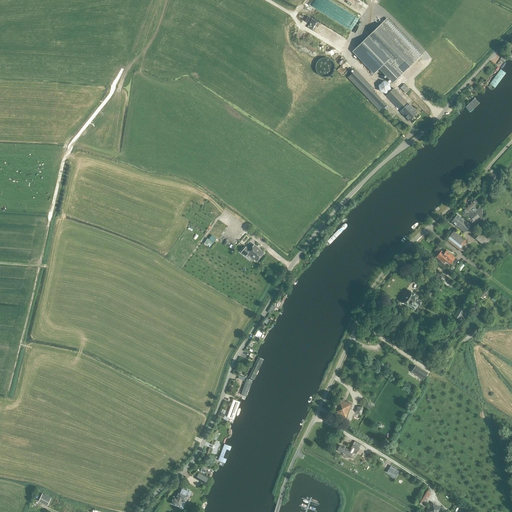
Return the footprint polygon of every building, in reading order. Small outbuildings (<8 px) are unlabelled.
[(384,21),(369,36),(393,61),(389,65),(392,68),(392,69),(399,77),(420,57),(409,46),(409,47),(384,21)] [(353,51),(374,73),(379,69),(385,75),(392,69),(392,68),(389,65),(393,61),(369,36),(353,51)] [(392,69),(385,75),(393,83),(399,77),(392,69)] [(504,70),(492,85),(498,89),(509,74),(504,70)] [(348,78),(356,86),(362,79),(355,71),(348,78)] [(362,79),(356,86),(355,86),(379,110),(386,104),(362,79)] [(408,104),(394,88),(386,95),(401,111),(408,104)] [(482,105),(478,99),(467,108),(472,114),(482,105)] [(401,111),(409,120),(417,113),(409,103),(408,104),(401,111)] [(473,213),(470,210),(477,202),(474,199),(462,210),(465,214),(463,216),(466,218),(467,217),(468,218),(466,219),(472,224),(484,222),(482,213),(481,205),(473,213)] [(471,225),(457,214),(451,222),(465,233),(471,225)] [(354,225),(346,217),(334,231),(319,247),(327,254),(354,225)] [(207,238),(215,243),(227,227),(219,221),(207,238)] [(479,229),(473,237),(485,247),(491,238),(479,229)] [(464,239),(454,231),(447,240),(459,250),(462,246),(460,245),(464,239)] [(257,261),(264,253),(254,245),(250,250),(246,247),(241,252),(245,256),(247,254),(257,261)] [(446,251),(444,254),(441,251),(436,258),(444,264),(446,261),(450,264),(455,258),(446,251)] [(488,291),(484,289),(479,296),(483,299),(488,291)] [(403,303),(415,310),(422,300),(418,297),(419,296),(410,291),(403,303)] [(462,321),(456,318),(453,324),(459,327),(462,321)] [(260,358),(250,378),(256,381),(266,361),(260,358)] [(427,372),(416,364),(415,364),(412,369),(424,377),(427,372)] [(249,380),(243,396),(249,398),(255,382),(249,380)] [(347,418),(352,405),(338,399),(333,413),(347,418)] [(243,407),(234,404),(230,416),(238,419),(243,407)] [(365,408),(360,407),(357,410),(358,414),(362,415),(366,412),(365,408)] [(227,464),(233,447),(226,444),(220,461),(227,464)] [(357,452),(351,449),(350,451),(340,445),(337,450),(344,454),(343,455),(348,458),(348,457),(353,459),(357,452)] [(390,466),(387,472),(395,477),(399,471),(390,466)] [(190,490),(181,487),(179,492),(176,498),(174,497),(171,503),(180,507),(183,501),(185,502),(188,496),(190,496),(192,492),(189,491),(190,490)] [(51,498),(43,494),(39,501),(48,505),(51,498)] [(426,511),(438,511),(441,508),(432,502),(426,511)]
